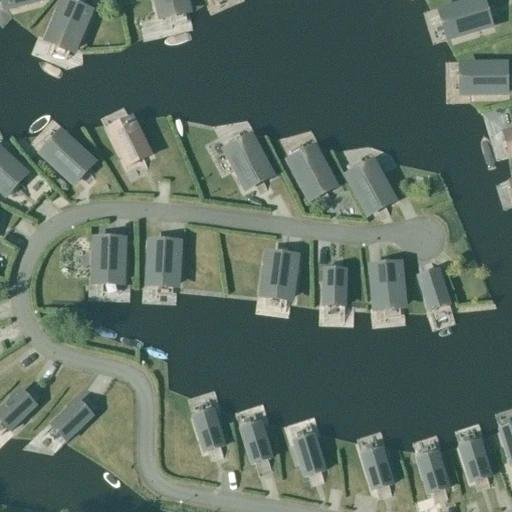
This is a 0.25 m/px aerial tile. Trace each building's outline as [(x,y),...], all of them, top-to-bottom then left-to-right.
[(46,2),(45,0),(4,0),(7,11),(46,2)] [(155,0),(160,19),(188,13),(184,0),(155,0)] [(482,3),(443,14),(451,40),(489,29),(482,3)] [(48,42),(74,53),(89,16),(63,5),(48,42)] [(464,98),(504,97),(504,69),(464,70),(464,98)] [(114,138),(129,169),(148,159),(133,129),(114,138)] [(92,166),(62,139),(43,159),(73,187),(92,166)] [(227,157),(246,192),(270,179),(251,143),(227,157)] [(290,168),(309,203),(334,189),(314,154),(290,168)] [(0,193),(5,198),(24,177),(0,155),(0,193)] [(368,218),(392,204),(373,169),(349,182),(368,218)] [(123,245),(95,244),(93,284),(122,285),(123,245)] [(178,248),(150,246),(148,287),(176,288),(178,248)] [(296,262),(267,258),(262,298),(291,302),(296,262)] [(399,268),(371,271),(375,311),(403,309),(399,268)] [(345,275),(324,274),(323,308),(344,309),(345,275)] [(447,307),(436,277),(418,284),(428,314),(447,307)] [(35,410),(20,395),(0,414),(0,422),(10,434),(35,410)] [(92,420),(77,405),(52,429),(67,444),(92,420)] [(223,449),(213,417),(193,423),(203,456),(223,449)] [(271,461),(261,429),(240,435),(251,467),(271,461)] [(511,467),(511,432),(500,436),(510,468),(511,467)] [(324,474),(314,441),(294,448),(304,480),(324,474)] [(490,480),(480,447),(460,453),(470,486),(490,480)] [(392,487),(381,455),(361,461),(372,494),(392,487)] [(448,491),(437,459),(417,465),(427,498),(448,491)]
